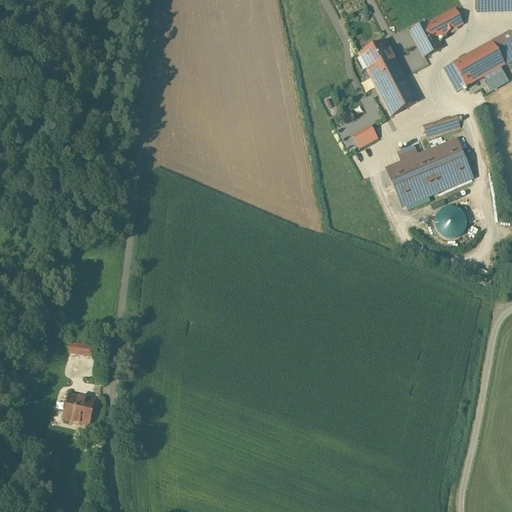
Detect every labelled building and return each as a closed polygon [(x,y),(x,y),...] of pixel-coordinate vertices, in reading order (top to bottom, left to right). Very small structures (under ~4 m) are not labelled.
[(511,0),(475,0),(476,16),(511,15),(511,0)] [(462,25),(455,10),(427,24),(426,23),(410,31),(424,58),(441,49),(435,39),(462,25)] [(511,37),(509,33),(491,43),(504,66),(511,61),(511,37)] [(395,60),(396,60),(395,59),(394,60),(385,42),(358,56),(368,74),(395,60)] [(504,66),(491,43),(443,70),(456,93),(504,66)] [(417,103),(395,60),(368,74),(390,117),(417,103)] [(456,116),(423,126),(427,137),(460,128),(456,116)] [(360,142),(378,132),(375,127),(357,137),(360,142)] [(401,163),(386,170),(401,208),(472,179),(456,140),(417,157),(413,147),(397,154),(401,163)] [(70,343),(68,354),(95,358),(97,346),(70,343)] [(95,401),(68,395),(63,420),(89,426),(95,401)]
